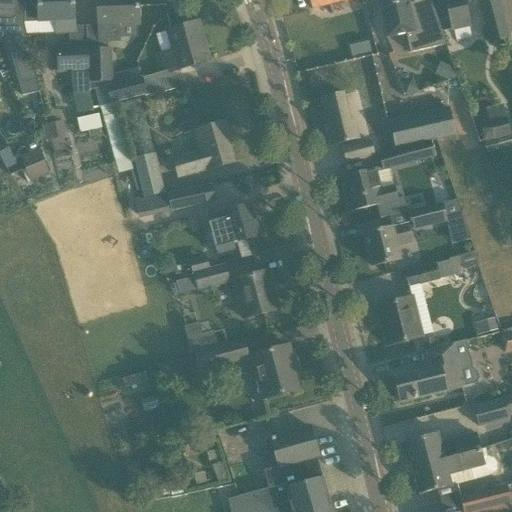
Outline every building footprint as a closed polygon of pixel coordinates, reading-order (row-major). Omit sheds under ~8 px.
[(0,0),(0,33),(5,34),(14,66),(15,66),(32,62),(24,25),(24,18),(12,17),(12,0),(0,0)] [(89,94),(89,91),(87,49),(86,27),(76,28),(73,0),(37,0),(40,23),(54,21),(55,35),(69,35),(70,46),(56,47),(57,72),(72,72),(73,96),(89,94)] [(96,0),(97,14),(98,42),(116,41),(121,41),(120,27),(138,26),(137,13),(136,0),(96,0)] [(308,0),(311,10),(347,0),(308,0)] [(409,11),(406,0),(377,0),(386,38),(405,34),(409,53),(445,46),(431,6),(409,11)] [(445,0),(452,30),(470,26),(464,2),(461,2),(460,0),(445,0)] [(477,0),(489,46),(507,42),(497,0),(477,0)] [(164,75),(166,74),(189,67),(209,62),(198,23),(167,32),(172,51),(158,55),(163,72),(164,75)] [(111,49),(87,49),(89,91),(106,87),(112,85),(111,49)] [(445,66),(439,77),(448,81),(453,70),(445,66)] [(112,85),(106,87),(107,91),(110,104),(113,104),(144,95),(141,78),(116,84),(112,85)] [(36,80),(19,84),(22,97),(39,93),(36,80)] [(89,94),(73,96),(77,114),(93,110),(91,102),(90,102),(89,94)] [(333,146),(358,140),(354,124),(349,125),(342,94),(321,99),(333,146)] [(100,107),(100,108),(110,144),(112,144),(115,157),(127,154),(113,104),(110,104),(100,107)] [(447,107),(389,122),(396,147),(454,133),(447,107)] [(65,120),(44,125),(48,140),(69,135),(65,120)] [(507,120),(489,124),(493,140),(511,136),(507,120)] [(226,123),(195,131),(200,152),(174,160),(179,178),(205,170),(205,171),(233,163),(226,137),(230,136),(226,123)] [(435,141),(378,156),(382,173),(436,159),(435,157),(439,156),(435,141)] [(370,142),(343,149),(347,165),(374,158),(370,142)] [(20,158),(29,182),(49,175),(39,150),(20,158)] [(154,155),(133,160),(142,199),(164,194),(154,155)] [(360,173),(340,178),(341,180),(345,199),(349,213),(368,208),(377,206),(380,219),(389,217),(407,213),(404,198),(397,200),(394,187),(381,190),(375,169),(360,173)] [(200,187),(167,194),(171,212),(204,205),(200,187)] [(458,201),(407,212),(411,230),(445,223),(463,218),(458,201)] [(207,218),(211,232),(217,256),(236,251),(234,245),(239,243),(259,238),(250,206),(230,211),(207,218)] [(372,267),(391,263),(398,261),(394,246),(411,242),(407,225),(364,235),(372,267)] [(404,273),(408,288),(454,277),(451,267),(458,265),(457,264),(461,263),(463,271),(478,267),(474,253),(458,258),(449,260),(450,262),(404,273)] [(193,278),(176,283),(179,296),(197,292),(197,293),(230,284),(225,265),(209,270),(192,274),(193,278)] [(233,281),(231,282),(232,284),(241,320),(259,316),(278,311),(268,272),(248,277),(233,281)] [(386,346),(406,341),(432,335),(423,296),(376,307),(386,346)] [(511,329),(502,331),(502,336),(501,336),(504,355),(511,353),(511,329)] [(162,381),(197,371),(248,358),(244,342),(200,354),(158,366),(162,381)] [(461,388),(461,387),(474,384),(477,380),(475,372),(472,370),(466,344),(451,347),(427,353),(431,370),(394,379),(400,403),(461,388)] [(288,347),(251,357),(261,400),(295,391),(287,363),(292,362),(288,347)] [(511,397),(473,407),(478,429),(509,422),(507,414),(511,412),(511,397)] [(277,469),(316,458),(318,458),(310,428),(270,439),(277,469)] [(413,470),(444,463),(444,461),(481,451),(477,435),(451,441),(439,445),(436,435),(406,443),(413,470)] [(486,450),(481,451),(444,461),(444,463),(413,470),(420,495),(450,487),(492,477),(497,472),(497,465),(494,460),(487,458),(486,450)] [(321,479),(316,458),(277,469),(263,472),(268,488),(238,497),(238,499),(227,501),(229,511),(331,511),(322,478),(321,479)] [(511,511),(511,505),(508,487),(460,499),(463,511),(511,511)]
